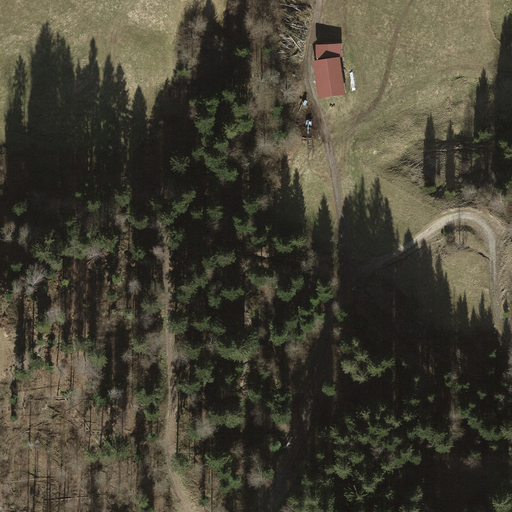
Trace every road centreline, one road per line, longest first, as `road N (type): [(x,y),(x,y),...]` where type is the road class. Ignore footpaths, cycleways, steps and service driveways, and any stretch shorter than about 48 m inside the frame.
road 1 (track): [(319,0),(310,63),(340,199),(345,284),(301,437),(263,511)]
road 2 (track): [(185,511),(167,438),(166,262),(159,226),(125,159)]
road 3 (track): [(345,282),(458,216),(481,224),(493,248),(498,303),(511,334)]
